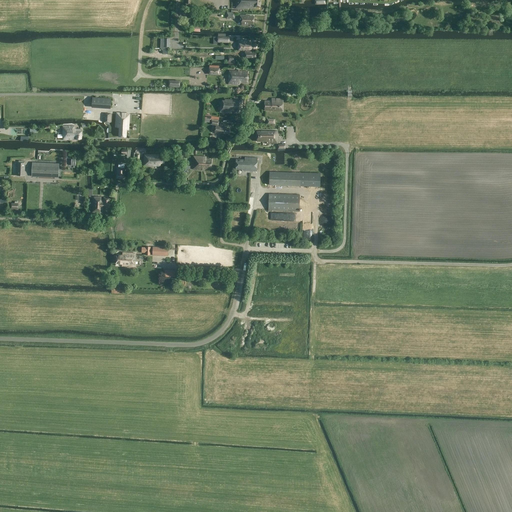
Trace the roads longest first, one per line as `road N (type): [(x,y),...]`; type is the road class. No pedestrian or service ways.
road 1 (unclassified): [(0,338),(204,342),(230,317),(245,249)]
road 2 (track): [(511,264),(315,260),(311,360)]
